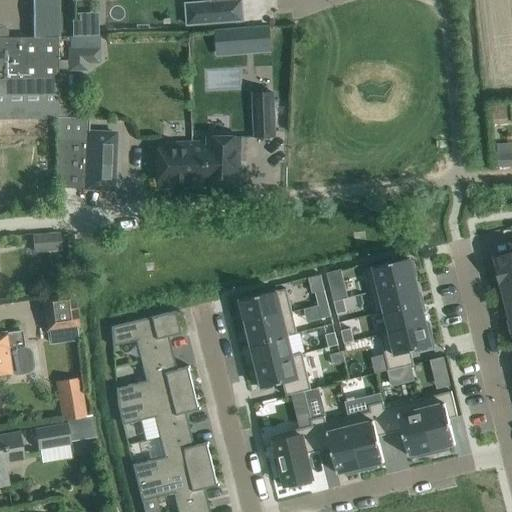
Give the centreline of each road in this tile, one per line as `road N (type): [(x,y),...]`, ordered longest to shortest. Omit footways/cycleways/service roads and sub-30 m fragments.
road 1 (residential): [(0,223),(511,173)]
road 2 (residential): [(507,455),(292,511)]
road 3 (residential): [(507,455),(458,245)]
road 4 (residential): [(252,511),(204,314)]
